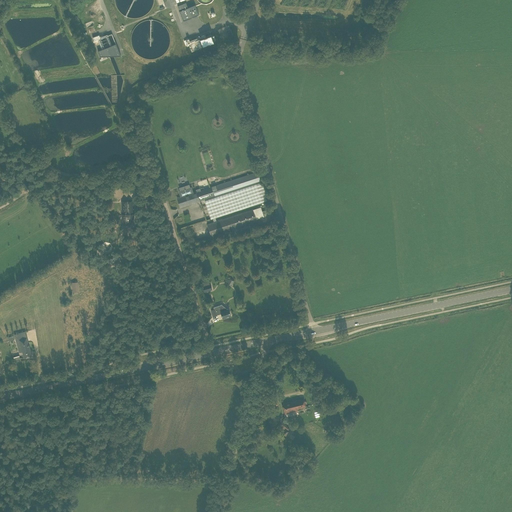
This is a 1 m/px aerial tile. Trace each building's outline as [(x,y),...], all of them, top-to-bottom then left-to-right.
[(156,0),(160,10),(166,8),(163,0),(156,0)] [(177,6),(183,21),(198,14),(195,5),(188,8),(186,2),(177,6)] [(85,23),(88,33),(98,30),(96,25),(94,26),(92,21),(85,23)] [(94,41),(100,56),(112,51),(114,56),(121,56),(112,34),(103,37),(102,34),(93,38),(94,41)] [(190,47),(191,51),(202,47),(203,45),(203,46),(215,41),(214,40),(216,39),(214,35),(212,36),(211,34),(197,40),(197,38),(190,41),(189,38),(183,41),(186,48),(190,47)] [(205,199),(261,181),(258,172),(193,193),(191,188),(186,189),(184,189),(184,190),(179,191),(181,197),(179,197),(177,197),(177,198),(180,207),(205,199)] [(261,181),(205,199),(211,219),(268,200),(262,180),(261,181)] [(134,222),(133,201),(121,201),(122,214),(122,223),(134,222)] [(256,219),(264,216),(261,207),(253,210),(207,224),(211,236),(257,221),(256,219)] [(231,316),(228,309),(227,309),(222,304),(213,307),(214,309),(211,311),(213,317),(217,315),(221,314),(223,318),(231,316)] [(32,355),(26,335),(15,338),(19,352),(22,351),(24,357),(32,355)] [(321,388),(316,390),(318,394),(321,401),(326,398),(321,388)] [(305,404),(303,399),(283,404),(285,414),(290,412),(293,412),(292,410),(305,406),(305,404)] [(287,425),(281,421),(277,429),(281,431),(280,433),(286,436),(290,428),(286,426),(287,425)]
